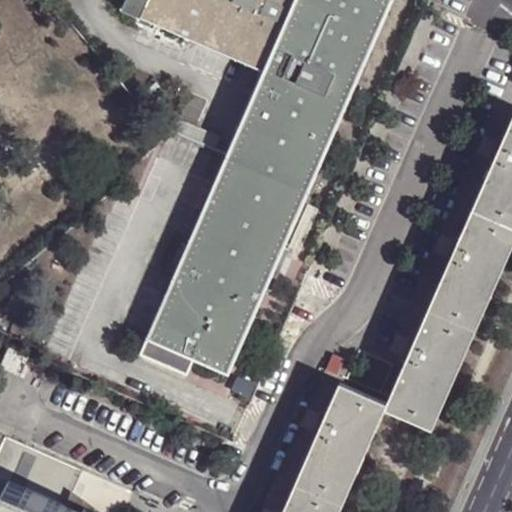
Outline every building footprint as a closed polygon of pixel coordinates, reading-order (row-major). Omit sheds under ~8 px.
[(392,0),(129,0),(127,5),(267,67),(147,337),(194,358),(228,373),(392,0)] [(511,117),(473,207),(511,224),(511,117)] [(511,224),(473,207),(430,306),(477,327),(511,247),(511,224)] [(392,396),(388,402),(435,423),(477,327),(430,306),(392,396)] [(194,358),(147,337),(143,348),(147,350),(145,355),(188,373),(194,358)] [(30,354),(12,347),(4,365),(26,373),(30,364),(26,362),(30,354)] [(340,380),(297,481),(344,502),(388,402),(340,380)] [(67,504),(83,468),(6,434),(0,448),(0,500),(9,479),(67,504)] [(84,511),(67,504),(9,479),(0,500),(0,511),(84,511)] [(297,481),(282,511),(339,511),(344,502),(297,481)]
